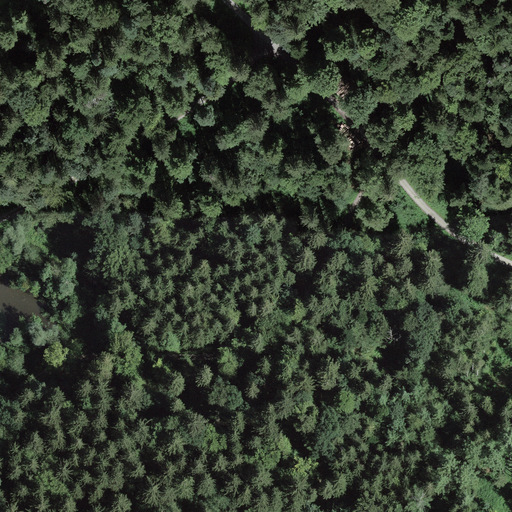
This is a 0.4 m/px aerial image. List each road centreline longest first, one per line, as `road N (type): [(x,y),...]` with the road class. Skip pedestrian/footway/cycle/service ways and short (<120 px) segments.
road 1 (track): [(0,405),(54,364),(94,353),(220,351),(272,323),(308,289),(388,161)]
road 2 (track): [(0,217),(107,161),(363,0)]
road 3 (track): [(511,263),(450,234),(225,0)]
